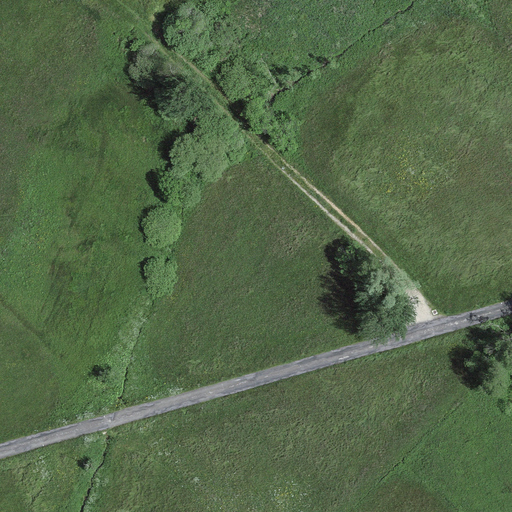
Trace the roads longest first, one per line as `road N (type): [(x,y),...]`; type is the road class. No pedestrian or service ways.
road 1 (unclassified): [(0,452),(511,311)]
road 2 (track): [(436,332),(151,36)]
